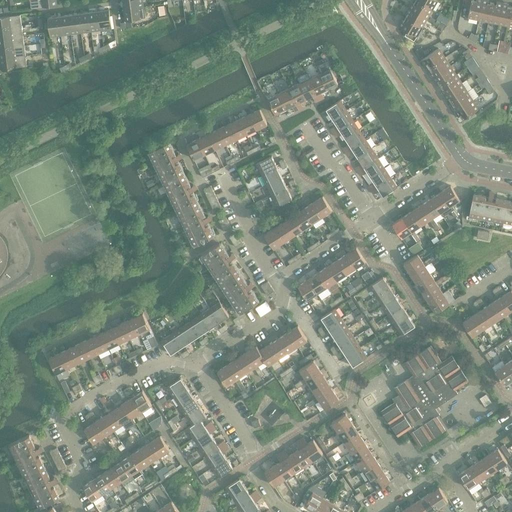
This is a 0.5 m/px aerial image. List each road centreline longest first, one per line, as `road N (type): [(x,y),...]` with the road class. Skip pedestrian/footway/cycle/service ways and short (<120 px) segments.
road 1 (residential): [(80,511),(73,501),(85,466),(60,419),(160,367),(198,365)]
road 2 (residential): [(289,511),(252,464),(253,440),(198,365)]
road 3 (tertiary): [(462,158),(385,41)]
road 4 (residential): [(285,285),(271,276),(244,228),(223,171)]
